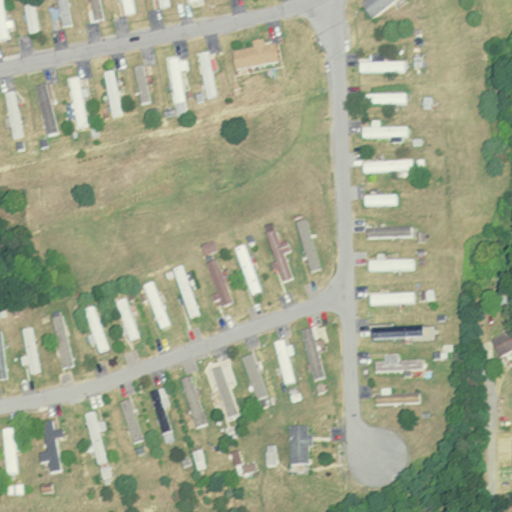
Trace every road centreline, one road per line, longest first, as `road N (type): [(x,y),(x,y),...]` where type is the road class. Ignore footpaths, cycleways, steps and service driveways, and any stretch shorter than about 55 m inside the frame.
road 1 (residential): [(320,0),(337,53),(353,405),(378,451)]
road 2 (residential): [(0,405),(94,384),(348,291)]
road 3 (residential): [(0,67),(171,36),(306,0)]
